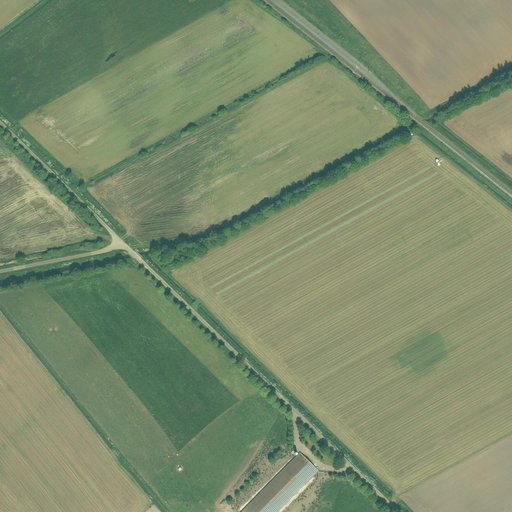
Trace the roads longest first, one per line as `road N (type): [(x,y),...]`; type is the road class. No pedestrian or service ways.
road 1 (residential): [(397,511),(123,244)]
road 2 (residential): [(123,244),(0,122)]
road 3 (unclassified): [(123,244),(0,271)]
